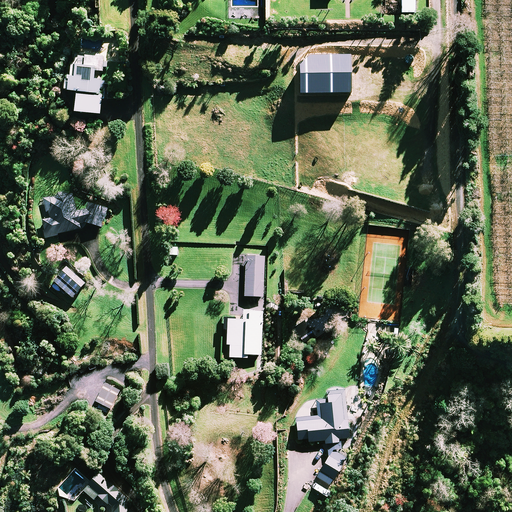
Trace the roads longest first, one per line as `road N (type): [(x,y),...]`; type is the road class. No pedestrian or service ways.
road 1 (residential): [(173,511),(154,429),(134,0)]
road 2 (unknown): [(152,386),(116,418),(106,453),(140,511)]
